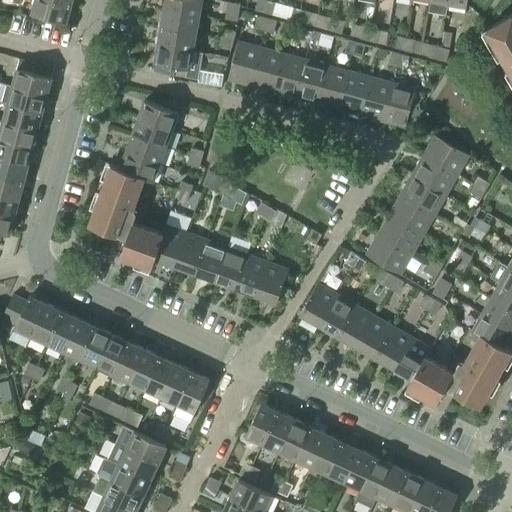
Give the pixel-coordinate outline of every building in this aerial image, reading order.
[(71,5),(51,0),(35,0),(32,14),(66,23),(71,5)] [(165,0),(164,10),(199,16),(201,0),(165,0)] [(257,0),(255,10),(263,12),(266,1),(263,0),(257,0)] [(448,0),(430,0),(428,12),(447,15),(448,3),(448,0)] [(266,1),(263,12),(271,15),(275,3),(266,1)] [(228,2),(226,11),(238,13),(239,11),(240,6),(240,5),(228,2)] [(290,20),(298,22),(302,10),(293,8),(290,20)] [(164,10),(160,28),(196,34),(199,16),(164,10)] [(302,10),(298,22),(306,24),(307,24),(310,12),(302,10)] [(238,13),(226,11),(225,19),(237,21),(238,13)] [(511,13),(486,29),(495,43),(502,57),(503,58),(511,73),(511,13)] [(257,28),(265,31),(268,19),(260,17),(257,28)] [(325,29),(333,31),(336,19),(328,17),(325,29)] [(268,19),(265,31),(273,33),(276,21),(268,19)] [(336,19),(333,31),(341,33),(344,22),(336,19)] [(360,39),(368,41),(371,29),(363,27),(360,38),(360,39)] [(160,28),(157,45),(193,51),(196,34),(160,28)] [(301,40),(309,42),(312,31),(304,28),(301,40)] [(224,29),(221,37),(233,40),(235,32),(224,29)] [(371,29),(368,41),(376,43),(380,31),(371,29)] [(312,31),(309,42),(317,45),(321,33),(312,31)] [(441,48),(438,59),(446,62),(449,50),(448,49),(451,34),(444,33),(441,48)] [(395,48),(403,50),(406,38),(398,36),(395,48)] [(233,40),(221,37),(219,45),(231,48),(233,40)] [(406,38),(403,50),(411,52),(414,40),(406,38)] [(345,52),(353,54),(356,42),(348,40),(345,52)] [(228,79),(250,85),(260,47),(238,41),(228,79)] [(356,42),(353,54),(361,56),(365,45),(356,42)] [(174,77),(174,75),(186,77),(198,79),(203,53),(193,51),(157,45),(154,63),(153,71),(153,72),(174,77)] [(429,57),(438,59),(441,48),(432,45),(429,57)] [(250,85),(272,91),(283,53),(260,47),(250,85)] [(389,64),(397,66),(400,54),(392,52),(389,64)] [(272,91),(294,97),(305,59),(283,53),(272,91)] [(400,54),(397,66),(405,68),(409,56),(400,54)] [(294,97),(316,103),(327,65),(305,59),(294,97)] [(17,68),(12,85),(47,95),(52,77),(33,72),(35,64),(20,60),(17,68)] [(316,103),(339,109),(349,71),(327,65),(316,103)] [(339,109),(361,115),(371,77),(349,71),(339,109)] [(361,115),(382,121),(393,83),(371,77),(361,115)] [(0,84),(0,101),(8,103),(42,112),(47,95),(12,85),(12,86),(0,83),(0,84)] [(393,83),(382,121),(405,127),(411,105),(415,91),(415,89),(393,83)] [(415,91),(411,105),(421,107),(425,94),(415,91)] [(145,100),(138,117),(172,129),(178,112),(176,111),(179,103),(168,99),(165,107),(145,100)] [(8,103),(3,120),(38,130),(42,112),(8,103)] [(138,117),(132,134),(166,146),(172,129),(138,117)] [(3,120),(0,131),(0,138),(33,147),(38,130),(3,120)] [(132,134),(126,150),(160,163),(166,146),(132,134)] [(435,135),(423,155),(457,175),(469,155),(435,135)] [(0,138),(0,156),(28,164),(33,147),(0,138)] [(191,148),(189,156),(201,160),(203,151),(191,148)] [(126,150),(120,167),(154,179),(160,163),(126,150)] [(423,155),(412,175),(446,194),(457,175),(423,155)] [(0,156),(0,175),(24,182),(28,164),(0,156)] [(201,160),(189,156),(187,164),(199,168),(200,165),(201,160)] [(151,268),(155,259),(167,225),(165,224),(162,233),(133,223),(135,215),(137,209),(133,207),(144,178),(153,181),(154,179),(120,167),(111,164),(111,165),(89,224),(101,229),(127,238),(120,256),(151,268)] [(0,175),(0,194),(19,199),(24,182),(0,175)] [(412,175),(400,195),(435,214),(446,194),(412,175)] [(479,177),(474,185),(485,191),(489,183),(479,177)] [(217,191),(225,195),(231,184),(223,180),(217,191)] [(181,181),(178,189),(190,193),(192,185),(181,181)] [(231,184),(225,195),(232,199),(238,189),(231,184)] [(485,191),(474,185),(470,192),(481,198),(485,191)] [(190,193),(178,189),(175,197),(187,202),(190,193)] [(0,194),(0,213),(14,217),(19,199),(0,194)] [(400,195),(389,215),(423,234),(435,214),(400,195)] [(255,213),(262,217),(268,207),(261,202),(255,213)] [(268,207),(262,217),(270,221),(276,211),(268,207)] [(14,217),(0,213),(0,232),(9,235),(14,217)] [(389,215),(377,235),(412,254),(423,234),(389,215)] [(456,217),(452,224),(462,230),(466,223),(456,217)] [(479,219),(475,227),(486,233),(490,225),(479,219)] [(462,230),(452,224),(447,232),(458,238),(462,230)] [(155,259),(175,266),(187,232),(167,225),(155,259)] [(486,233),(475,227),(471,234),(481,240),(486,233)] [(306,238),(316,244),(321,234),(312,229),(306,238)] [(175,266),(195,273),(207,240),(187,232),(175,266)] [(412,254),(377,235),(366,255),(400,274),(412,254)] [(195,273),(215,281),(227,247),(207,240),(195,273)] [(215,281),(236,288),(248,254),(227,247),(215,281)] [(461,251),(457,258),(468,264),(472,257),(461,251)] [(345,262),(352,267),(359,256),(351,252),(345,262)] [(236,288),(256,296),(268,262),(248,254),(236,288)] [(359,256),(352,267),(360,271),(366,260),(359,256)] [(433,256),(429,264),(439,270),(444,263),(433,256)] [(468,264),(457,258),(453,265),(463,272),(468,264)] [(268,262),(256,296),(276,303),(278,297),(286,300),(290,289),(282,286),(288,269),(268,262)] [(500,262),(491,277),(499,282),(511,289),(511,268),(508,267),(500,262)] [(439,270),(429,264),(425,271),(435,277),(439,270)] [(383,284),(390,288),(396,278),(389,273),(383,284)] [(396,278),(390,288),(397,292),(403,282),(396,278)] [(441,278),(436,285),(447,291),(451,284),(441,278)] [(511,289),(499,282),(490,298),(511,309),(511,289)] [(300,314),(318,325),(336,294),(317,283),(300,314)] [(447,291),(436,285),(432,293),(443,299),(447,291)] [(14,328),(31,336),(46,303),(29,295),(27,301),(19,297),(13,294),(3,316),(16,323),(14,328)] [(318,325),(337,335),(355,305),(336,294),(318,325)] [(420,306),(427,310),(433,299),(426,295),(420,306)] [(511,309),(490,298),(481,313),(511,330),(511,309)] [(433,299),(427,310),(435,314),(441,303),(433,299)] [(31,336),(47,343),(62,311),(46,303),(31,336)] [(337,335),(356,346),(374,315),(355,305),(337,335)] [(47,343),(63,351),(78,318),(62,311),(47,343)] [(511,330),(481,313),(472,329),(504,346),(511,331),(511,330)] [(356,346),(374,357),(392,326),(374,315),(356,346)] [(63,351),(80,359),(95,326),(78,318),(63,351)] [(80,359),(96,366),(111,334),(95,326),(80,359)] [(374,357),(393,368),(411,337),(392,326),(374,357)] [(430,348),(411,378),(407,387),(436,403),(445,387),(469,401),(480,407),(511,351),(511,350),(504,346),(472,329),(472,330),(480,335),(465,362),(461,360),(458,366),(457,365),(453,372),(426,357),(431,349),(430,348)] [(96,366),(112,374),(127,341),(111,334),(96,366)] [(393,368),(411,378),(430,348),(411,337),(393,368)] [(112,374),(129,381),(144,349),(127,341),(112,374)] [(129,381),(145,389),(160,356),(144,349),(129,381)] [(145,389),(161,396),(176,364),(160,356),(145,389)] [(24,374),(31,377),(37,366),(29,363),(24,374)] [(161,396),(178,404),(193,372),(176,364),(161,396)] [(37,366),(31,377),(39,381),(44,370),(37,366)] [(193,372),(178,404),(173,415),(190,423),(195,412),(210,380),(193,372)] [(28,385),(31,377),(24,374),(22,377),(23,383),(28,385)] [(56,389),(64,393),(69,381),(61,378),(56,389)] [(69,381),(64,393),(72,396),(77,385),(69,381)] [(0,383),(0,388),(1,393),(10,391),(8,382),(0,383)] [(89,404),(97,408),(102,397),(94,393),(89,404)] [(102,397),(97,408),(104,411),(110,400),(102,397)] [(245,436),(262,443),(277,411),(261,403),(245,436)] [(122,419),(129,423),(134,412),(127,408),(122,419)] [(262,443),(279,451),(294,419),(277,411),(262,443)] [(134,412),(129,423),(137,427),(142,415),(134,412)] [(79,414),(76,422),(86,427),(90,419),(79,414)] [(279,451),(295,459),(310,426),(294,419),(279,451)] [(154,435),(162,438),(167,427),(159,423),(154,435)] [(295,459),(311,466),(327,434),(310,426),(295,459)] [(167,427),(162,438),(170,442),(175,431),(167,427)] [(45,436),(27,428),(23,438),(41,445),(45,436)] [(134,431),(126,448),(158,463),(166,446),(134,431)] [(319,470),(328,474),(343,442),(327,434),(311,466),(308,474),(315,477),(319,470)] [(21,439),(17,448),(32,455),(37,445),(21,439)] [(328,474),(344,481),(359,449),(343,442),(328,474)] [(126,448),(118,464),(151,479),(158,463),(126,448)] [(344,481),(360,489),(375,457),(359,449),(344,481)] [(361,489),(356,500),(372,508),(377,497),(384,481),(392,464),(375,457),(364,481),(360,489),(361,489)] [(175,461),(172,469),(183,474),(186,466),(175,461)] [(239,474),(246,477),(251,466),(244,463),(239,474)] [(118,464),(111,480),(112,481),(143,495),(150,481),(151,479),(118,464)] [(377,497),(393,504),(403,481),(408,472),(392,464),(384,481),(377,497)] [(251,466),(246,477),(254,481),(259,470),(251,466)] [(183,474),(172,469),(168,476),(179,482),(183,474)] [(393,504),(409,511),(424,481),(424,480),(408,472),(403,481),(393,504)] [(92,491),(103,496),(136,511),(143,495),(112,481),(111,480),(100,475),(97,481),(92,491)] [(210,477),(206,485),(217,490),(221,482),(210,477)] [(271,489),(279,493),(284,482),(277,478),(271,489)] [(238,479),(230,496),(263,511),(271,494),(238,479)] [(409,511),(428,511),(440,487),(427,481),(424,480),(424,481),(409,511)] [(284,482),(279,493),(287,496),(292,485),(284,482)] [(217,490),(206,485),(203,492),(214,498),(217,490)] [(440,487),(428,511),(449,511),(458,495),(440,487)] [(135,511),(136,511),(103,496),(92,491),(84,508),(92,511),(135,511)] [(302,508),(309,511),(316,497),(309,493),(302,508)] [(160,494),(156,501),(167,506),(171,499),(160,494)] [(230,496),(222,511),(266,511),(263,510),(263,511),(230,496)] [(316,497),(309,511),(318,511),(324,500),(316,497)] [(164,511),(167,506),(156,501),(153,509),(159,511),(164,511)]
